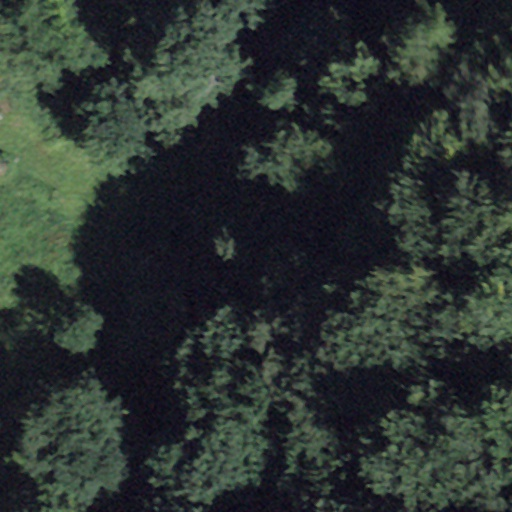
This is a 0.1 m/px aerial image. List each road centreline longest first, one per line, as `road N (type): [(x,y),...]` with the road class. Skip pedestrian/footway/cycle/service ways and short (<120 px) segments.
road 1 (track): [(302,511),(318,322),(253,198),(223,75)]
road 2 (track): [(271,0),(267,41),(223,75),(155,82),(96,32),(90,0)]
